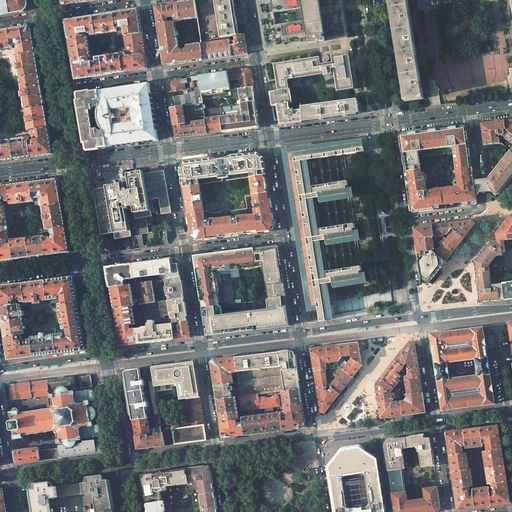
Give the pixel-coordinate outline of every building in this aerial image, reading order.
[(0,0),(0,15),(22,12),(25,11),(25,10),(26,9),(27,8),(28,3),(27,0),(0,0)] [(231,0),(215,0),(218,20),(235,17),(231,0)] [(256,0),(264,51),(348,38),(341,0),(256,0)] [(406,0),(391,0),(393,9),(396,32),(400,54),(404,77),(407,99),(422,97),(406,0)] [(192,18),(189,1),(178,3),(180,18),(189,17),(189,19),(192,18)] [(197,15),(195,1),(189,1),(192,18),(193,18),(193,16),(197,15)] [(170,4),(155,7),(158,24),(168,22),(168,18),(173,17),(175,18),(175,21),(181,20),(180,18),(178,3),(170,4)] [(138,9),(114,13),(117,32),(122,31),(122,28),(124,27),(124,31),(125,36),(142,33),(138,9)] [(97,35),(117,32),(114,13),(94,16),(97,35)] [(94,16),(65,21),(69,39),(86,36),(86,33),(88,33),(89,34),(91,33),(91,35),(92,35),(97,35),(94,16)] [(235,17),(218,20),(221,38),(233,36),(237,35),(235,17)] [(179,45),(176,28),(174,29),(173,22),(168,22),(158,24),(163,57),(179,54),(183,54),(184,54),(184,51),(179,48),(180,46),(179,45)] [(29,26),(10,29),(12,46),(16,45),(18,47),(18,49),(16,50),(17,56),(36,52),(32,28),(29,26)] [(10,29),(0,30),(0,50),(13,49),(12,46),(10,29)] [(142,33),(125,36),(127,51),(129,51),(129,57),(145,54),(142,33)] [(234,42),(231,42),(233,56),(248,54),(245,34),(237,35),(233,36),(234,42)] [(72,60),(91,57),(87,36),(86,36),(69,39),(72,60)] [(231,40),(202,44),(203,51),(204,60),(204,61),(233,56),(231,42),(231,40)] [(201,44),(189,46),(187,47),(188,49),(185,50),(184,51),(184,54),(203,51),(202,44),(201,44)] [(203,51),(184,54),(185,63),(204,60),(203,51)] [(40,74),(36,52),(17,56),(20,78),(40,74)] [(125,53),(121,54),(124,72),(147,69),(145,54),(129,57),(128,57),(128,56),(128,57),(128,56),(127,56),(126,54),(125,53)] [(279,91),(291,89),(290,89),(289,81),(290,80),(323,75),(323,72),(324,72),(325,77),(333,74),(333,71),(335,70),(338,91),(339,92),(355,89),(356,88),(352,67),(351,62),(350,54),(350,53),(349,53),(332,55),(333,63),(328,64),(328,63),(329,62),(330,61),(330,60),(330,59),(329,57),(328,57),(327,56),(326,57),(325,58),(324,59),(323,64),(322,65),(321,57),(276,64),(275,65),(279,91)] [(98,76),(124,72),(121,54),(96,57),(98,76)] [(179,54),(163,57),(164,66),(184,63),(183,54),(179,54)] [(91,57),(72,60),(75,80),(98,76),(96,57),(92,58),(91,57)] [(228,71),(228,73),(231,90),(253,86),(250,71),(247,69),(228,71)] [(231,92),(231,90),(228,73),(216,74),(199,77),(203,101),(228,97),(229,96),(229,92),(231,92)] [(45,106),(40,74),(20,78),(26,109),(45,106)] [(171,108),(203,103),(203,101),(199,77),(199,76),(167,81),(171,108)] [(150,83),(99,91),(102,105),(102,109),(101,109),(101,110),(100,111),(100,112),(100,113),(99,114),(99,115),(99,116),(99,117),(99,119),(99,120),(100,121),(100,122),(101,124),(102,125),(103,126),(103,127),(104,128),(105,128),(106,132),(108,147),(159,141),(159,138),(150,85),(150,83)] [(236,105),(255,102),(253,86),(231,90),(231,92),(232,98),(236,101),(236,105)] [(279,91),(270,92),(275,120),(280,120),(281,125),(302,122),(301,107),(301,103),(293,104),(291,89),(279,91)] [(101,106),(102,105),(99,91),(78,94),(87,150),(108,147),(106,132),(104,132),(103,132),(101,133),(101,135),(100,131),(98,131),(99,131),(99,130),(105,128),(104,128),(103,127),(103,126),(102,125),(101,124),(100,122),(100,121),(99,120),(99,119),(99,117),(99,116),(99,115),(99,114),(100,113),(100,112),(100,111),(101,110),(101,109),(102,109),(94,110),(94,109),(96,108),(95,105),(96,106),(98,107),(100,106),(101,106)] [(357,99),(301,107),(302,122),(303,122),(358,115),(358,113),(359,113),(357,99)] [(232,105),(221,107),(224,132),(259,127),(255,102),(236,105),(232,105)] [(203,103),(171,108),(174,125),(185,124),(192,123),(192,118),(205,117),(204,110),(203,103)] [(32,131),(49,128),(45,106),(26,109),(29,131),(30,131),(32,131)] [(221,107),(204,110),(205,117),(208,134),(224,132),(221,107)] [(208,134),(205,117),(192,118),(192,123),(193,126),(194,136),(208,134)] [(496,138),(495,131),(499,131),(499,136),(500,135),(500,136),(502,136),(502,135),(505,138),(510,133),(505,129),(504,121),(482,124),(483,134),(484,145),(494,144),(500,143),(499,139),(499,138),(496,138)] [(185,124),(174,125),(175,138),(194,136),(193,126),(186,127),(185,124)] [(400,140),(403,160),(405,169),(410,205),(412,205),(413,212),(434,210),(434,206),(444,205),(441,189),(428,190),(425,172),(422,173),(421,165),(420,157),(455,153),(456,163),(457,169),(473,167),(469,140),(468,131),(461,126),(446,128),(444,132),(423,134),(420,132),(405,134),(400,140)] [(49,128),(32,131),(33,136),(35,140),(34,141),(33,140),(30,140),(32,157),(54,154),(49,128)] [(15,159),(32,157),(30,140),(29,137),(12,139),(15,159)] [(0,161),(15,159),(12,139),(0,141),(0,161)] [(306,288),(309,309),(317,308),(319,321),(326,320),(332,319),(331,314),(326,283),(332,282),(333,287),(360,283),(360,282),(365,281),(364,275),(364,273),(362,273),(361,273),(360,271),(362,271),(361,266),(357,239),(359,239),(357,230),(354,231),(354,229),(355,229),(354,224),(350,197),(352,196),(350,188),(349,188),(348,181),(344,155),(365,152),(364,148),(361,148),(360,140),(310,147),(307,146),(290,149),(290,154),(286,154),(288,163),(286,163),(290,191),(292,191),(295,205),(293,206),(297,233),(299,233),(301,248),(299,248),(304,275),(305,275),(307,288),(306,288)] [(507,184),(511,177),(511,152),(509,155),(507,154),(502,161),(489,177),(489,178),(491,191),(496,195),(497,193),(499,195),(502,190),(501,190),(504,186),(505,187),(507,184)] [(199,184),(251,177),(264,175),(267,175),(264,157),(258,153),(230,157),(227,157),(226,158),(222,159),(218,159),(216,159),(214,158),(211,159),(194,161),(185,162),(181,168),(184,187),(200,185),(199,184)] [(450,163),(444,164),(445,171),(446,171),(450,170),(457,169),(456,163),(450,163)] [(93,189),(101,235),(114,233),(115,239),(132,236),(127,210),(126,210),(126,208),(128,209),(129,209),(130,207),(134,207),(136,219),(152,216),(149,200),(159,198),(162,214),(172,213),(164,170),(144,174),(143,171),(129,174),(129,176),(122,178),(123,183),(107,186),(107,187),(93,189)] [(464,172),(468,184),(475,183),(475,180),(473,171),(464,172)] [(457,203),(471,201),(469,191),(468,184),(464,172),(457,173),(459,186),(454,187),(455,190),(455,194),(457,203)] [(267,193),(264,175),(251,177),(254,195),(267,193)] [(476,180),(475,180),(475,183),(477,196),(478,195),(479,193),(484,192),(489,191),(491,191),(489,178),(487,179),(482,179),(476,180)] [(58,179),(32,182),(34,198),(40,197),(41,195),(43,197),(41,199),(42,201),(43,207),(62,203),(58,179)] [(11,204),(34,202),(34,198),(32,182),(8,185),(11,201),(11,204)] [(469,191),(471,201),(477,200),(477,196),(475,183),(468,184),(469,191)] [(8,185),(0,186),(0,206),(4,206),(4,203),(3,202),(2,202),(2,201),(3,200),(4,199),(7,202),(11,201),(8,185)] [(200,185),(184,187),(188,214),(204,211),(200,185)] [(455,194),(455,190),(454,187),(441,189),(444,205),(457,203),(455,194)] [(247,208),(212,213),(209,211),(204,211),(188,214),(191,236),(197,240),(270,231),(275,225),(271,202),(269,202),(267,193),(254,195),(245,196),(247,208)] [(62,203),(43,207),(47,230),(51,229),(66,226),(62,203)] [(511,215),(496,233),(497,241),(504,241),(511,239),(511,215)] [(451,229),(464,238),(476,223),(473,220),(451,223),(451,229)] [(9,239),(8,230),(8,227),(7,222),(0,223),(0,240),(8,239),(9,239)] [(441,241),(442,241),(451,229),(451,223),(432,225),(434,236),(440,240),(441,241)] [(414,228),(418,253),(421,252),(425,252),(433,251),(434,249),(434,241),(435,241),(435,240),(434,241),(433,238),(434,236),(432,225),(414,228)] [(66,226),(51,229),(51,233),(54,235),(53,238),(49,236),(44,237),(47,255),(69,252),(70,252),(66,226)] [(464,238),(451,229),(442,241),(454,251),(464,238)] [(47,255),(44,237),(44,236),(28,238),(30,257),(47,255)] [(12,243),(14,259),(30,257),(28,238),(12,240),(12,243)] [(8,239),(0,240),(0,260),(14,259),(12,243),(9,244),(8,245),(7,244),(8,242),(8,239)] [(442,241),(441,241),(440,242),(439,243),(442,245),(438,250),(435,248),(434,249),(433,251),(436,253),(443,259),(446,261),(454,251),(442,241)] [(499,255),(499,252),(497,241),(489,242),(480,254),(485,258),(487,275),(489,290),(491,301),(505,300),(503,283),(495,284),(495,286),(492,287),(491,285),(489,265),(497,256),(499,256),(499,255)] [(506,252),(504,241),(497,241),(499,252),(499,255),(499,256),(503,255),(503,252),(506,252)] [(277,245),(254,248),(257,265),(257,267),(264,266),(269,299),(286,297),(282,271),(280,271),(279,266),(281,265),(278,246),(277,246),(277,245)] [(254,248),(197,256),(195,259),(202,307),(226,304),(222,284),(218,285),(216,272),(240,269),(239,267),(257,265),(254,248)] [(419,261),(421,273),(422,282),(423,283),(424,284),(425,284),(427,284),(429,282),(441,267),(441,263),(443,259),(436,253),(433,251),(425,252),(421,252),(421,257),(419,261)] [(487,275),(485,258),(480,254),(474,261),(479,303),(491,301),(489,290),(487,275)] [(172,259),(133,264),(135,279),(135,281),(136,284),(141,283),(152,281),(165,279),(180,276),(178,263),(177,264),(175,261),(172,260),(172,259)] [(108,268),(111,288),(126,285),(126,282),(127,280),(129,279),(130,280),(130,279),(135,279),(133,264),(108,267),(108,268)] [(74,276),(46,280),(49,300),(56,299),(57,298),(57,296),(61,295),(62,304),(78,301),(74,276)] [(180,276),(165,279),(169,300),(184,298),(181,276),(180,276)] [(24,283),(26,302),(26,303),(49,300),(46,280),(24,283)] [(152,281),(141,283),(143,293),(143,296),(145,304),(155,302),(152,281)] [(511,281),(503,282),(505,299),(511,298),(511,281)] [(24,283),(0,285),(0,304),(0,307),(17,304),(16,302),(15,301),(16,299),(18,300),(20,300),(20,301),(22,302),(26,302),(24,283)] [(126,285),(111,288),(115,308),(132,306),(139,305),(145,304),(143,296),(133,298),(132,293),(134,292),(134,291),(137,291),(137,294),(143,293),(141,283),(136,284),(129,285),(126,285)] [(336,299),(339,313),(373,308),(370,293),(336,299)] [(207,336),(291,326),(286,297),(269,299),(226,304),(202,307),(207,336)] [(169,300),(168,300),(170,315),(171,315),(172,319),(173,319),(174,323),(188,321),(184,298),(169,300)] [(145,304),(139,305),(140,315),(142,322),(143,328),(136,329),(138,344),(176,339),(174,323),(155,325),(155,323),(164,322),(164,323),(165,323),(165,322),(164,316),(170,315),(168,300),(155,302),(145,304)] [(59,304),(63,329),(67,328),(83,326),(78,301),(62,304),(59,304)] [(17,304),(0,307),(3,322),(22,319),(20,304),(17,304)] [(132,306),(115,308),(118,327),(135,324),(135,323),(142,322),(140,315),(137,316),(137,320),(135,321),(134,317),(136,317),(135,316),(134,316),(132,306)] [(5,337),(22,334),(24,334),(25,334),(22,319),(3,322),(5,337)] [(174,323),(176,339),(190,338),(188,321),(174,323)] [(118,327),(121,346),(138,344),(136,329),(135,324),(118,327)] [(83,326),(67,328),(68,337),(66,338),(66,336),(64,336),(64,334),(64,333),(63,333),(56,334),(58,354),(86,350),(87,350),(83,326)] [(494,403),(492,389),(488,365),(484,335),(482,327),(430,333),(442,410),(494,403)] [(22,338),(22,334),(5,337),(8,359),(8,360),(9,360),(35,356),(32,339),(25,339),(25,340),(24,340),(23,341),(21,340),(22,339),(22,338)] [(44,335),(42,336),(32,337),(32,339),(35,356),(58,354),(56,334),(44,335)] [(404,350),(410,342),(407,339),(400,347),(404,350)] [(358,342),(340,345),(342,357),(352,355),(352,358),(362,366),(358,343),(358,342)] [(418,366),(415,343),(414,343),(411,342),(410,342),(404,350),(395,360),(404,367),(406,363),(408,363),(408,368),(418,366)] [(340,345),(327,346),(329,362),(329,363),(330,366),(330,369),(332,368),(338,367),(339,366),(339,362),(333,363),(333,362),(339,361),(342,357),(340,345)] [(327,346),(311,348),(314,371),(326,369),(327,369),(326,363),(329,362),(327,346)] [(289,351),(280,352),(281,366),(284,365),(285,369),(284,369),(284,370),(282,370),(286,391),(300,389),(295,355),(294,355),(294,354),(290,351),(289,352),(289,351)] [(258,394),(282,391),(286,391),(282,370),(282,366),(281,366),(280,352),(236,357),(238,372),(239,376),(240,382),(238,382),(238,383),(239,389),(241,388),(241,389),(242,396),(258,394)] [(236,357),(214,360),(211,363),(215,385),(230,383),(233,383),(238,383),(238,382),(240,382),(239,376),(232,374),(233,372),(238,372),(236,357)] [(362,366),(352,358),(343,369),(353,377),(362,366)] [(339,366),(341,367),(346,361),(347,362),(348,361),(347,359),(346,360),(345,359),(342,363),(339,366)] [(404,376),(405,371),(406,368),(404,367),(395,360),(382,377),(398,390),(401,386),(400,384),(402,385),(403,379),(404,376)] [(172,365),(175,386),(178,386),(181,400),(186,399),(189,399),(200,397),(194,362),(172,365)] [(172,365),(153,367),(157,392),(172,390),(172,387),(175,386),(172,365)] [(338,367),(332,368),(329,374),(332,377),(334,374),(336,376),(336,377),(336,378),(330,386),(332,387),(340,394),(346,385),(353,377),(343,369),(341,367),(339,366),(338,367)] [(418,366),(408,368),(408,375),(406,375),(406,376),(404,376),(403,379),(405,379),(420,377),(418,366)] [(141,369),(131,370),(129,373),(126,376),(133,419),(148,418),(150,418),(148,409),(148,407),(148,402),(146,398),(145,399),(144,389),(144,388),(145,385),(144,380),(143,377),(144,377),(144,375),(149,374),(151,381),(149,381),(155,417),(160,417),(158,403),(158,401),(157,392),(153,367),(141,369)] [(326,369),(314,371),(317,388),(327,386),(329,386),(329,385),(327,385),(326,369)] [(75,392),(92,389),(93,390),(93,389),(93,386),(91,375),(74,377),(76,388),(75,391),(75,392)] [(58,386),(68,385),(68,387),(70,387),(70,390),(71,392),(72,392),(72,391),(75,391),(76,388),(74,377),(67,378),(51,380),(48,380),(49,387),(49,393),(52,393),(56,393),(56,390),(58,388),(58,386)] [(350,388),(356,380),(353,377),(346,385),(350,388)] [(397,398),(401,397),(401,395),(400,392),(398,390),(382,377),(376,385),(378,401),(393,399),(394,398),(397,398)] [(406,385),(408,394),(422,392),(420,377),(405,379),(406,384),(405,384),(406,385)] [(48,380),(10,385),(13,400),(45,396),(47,409),(50,409),(48,395),(50,395),(49,393),(49,387),(48,380)] [(230,383),(215,385),(217,399),(232,397),(236,397),(240,396),(242,396),(241,389),(241,388),(239,389),(232,390),(231,386),(230,383)] [(23,438),(23,436),(25,436),(25,435),(28,434),(28,435),(29,435),(29,434),(37,433),(37,434),(38,433),(46,431),(46,432),(47,432),(47,431),(55,430),(54,431),(57,434),(57,433),(58,434),(59,439),(58,440),(59,444),(62,443),(62,442),(63,442),(64,444),(65,446),(67,447),(69,447),(70,448),(72,448),(73,447),(75,446),(76,445),(77,444),(78,442),(78,439),(80,439),(80,440),(83,440),(83,439),(99,436),(100,434),(99,425),(97,424),(94,425),(93,422),(91,422),(91,420),(93,420),(94,419),(96,417),(97,416),(97,414),(97,412),(97,411),(95,409),(94,407),(92,407),(89,406),(89,405),(91,404),(90,402),(94,401),(95,399),(93,390),(92,389),(75,392),(75,391),(72,391),(72,392),(71,392),(70,390),(68,388),(66,387),(64,386),(62,386),(59,388),(57,389),(56,392),(56,395),(54,395),(54,394),(51,394),(51,398),(52,398),(53,404),(51,408),(51,409),(50,409),(47,409),(44,410),(44,409),(42,409),(42,410),(35,411),(34,410),(33,410),(33,411),(26,413),(25,411),(24,412),(24,413),(21,413),(21,412),(19,412),(19,411),(18,409),(17,408),(16,407),(15,407),(13,408),(12,409),(12,410),(12,412),(11,412),(12,416),(13,420),(10,421),(12,431),(15,430),(15,435),(15,439),(23,438)] [(340,394),(332,387),(329,390),(327,391),(327,386),(317,388),(321,412),(324,413),(328,408),(334,401),(340,394)] [(242,396),(240,396),(241,403),(242,411),(249,410),(253,410),(265,408),(274,407),(284,406),(303,404),(300,389),(286,391),(282,391),(283,400),(280,400),(279,397),(277,396),(273,396),(272,398),(267,398),(265,397),(259,398),(258,394),(242,396)] [(408,394),(406,394),(407,397),(405,400),(401,401),(403,415),(426,412),(422,392),(408,394)] [(219,414),(238,412),(237,404),(241,403),(240,396),(236,397),(232,397),(217,399),(218,404),(219,414)] [(200,397),(189,399),(193,427),(162,430),(162,432),(163,432),(165,445),(206,440),(200,397)] [(401,397),(397,398),(400,401),(394,402),(390,403),(392,417),(403,415),(401,401),(401,397)] [(393,399),(378,401),(380,410),(381,418),(392,417),(390,403),(394,402),(393,400),(393,399)] [(332,411),(338,404),(334,401),(328,408),(332,411)] [(303,404),(284,406),(285,413),(286,414),(287,414),(288,416),(282,417),(284,430),(307,427),(303,404)] [(274,407),(265,408),(265,412),(269,411),(270,413),(262,414),(265,433),(284,430),(282,417),(281,412),(280,412),(274,413),(273,409),(274,408),(274,407)] [(253,410),(249,410),(250,416),(243,417),(243,418),(243,421),(245,435),(265,433),(262,414),(254,415),(253,410)] [(238,422),(237,420),(238,420),(239,420),(239,418),(238,412),(219,414),(223,438),(245,435),(243,421),(238,422)] [(148,434),(150,434),(151,433),(151,434),(155,433),(162,432),(160,417),(155,417),(150,418),(148,418),(133,419),(136,435),(148,434)] [(498,425),(480,427),(482,443),(486,442),(486,446),(485,446),(485,447),(486,447),(487,450),(502,449),(498,425)] [(467,448),(477,446),(477,448),(478,448),(478,446),(482,446),(482,443),(480,427),(463,430),(466,445),(466,448),(467,448)] [(463,430),(446,432),(449,456),(463,454),(463,450),(464,450),(464,449),(462,449),(462,446),(466,445),(463,430)] [(151,436),(150,434),(148,434),(136,435),(138,448),(139,449),(150,447),(165,445),(163,432),(162,432),(155,433),(155,437),(154,436),(151,436)] [(424,435),(406,437),(407,448),(408,448),(417,446),(417,447),(418,447),(419,452),(421,467),(434,465),(430,437),(424,438),(424,435)] [(402,449),(407,448),(406,437),(391,439),(389,439),(388,440),(387,441),(386,443),(385,443),(385,444),(385,445),(385,447),(389,470),(389,471),(401,469),(411,468),(408,450),(402,450),(402,449)] [(61,457),(98,453),(104,452),(102,442),(100,440),(80,443),(77,446),(76,446),(76,448),(68,449),(67,448),(64,445),(59,445),(60,448),(61,457)] [(39,447),(14,450),(14,451),(16,464),(41,461),(40,451),(39,448),(39,447)] [(60,448),(40,451),(41,461),(62,458),(61,457),(60,448)] [(384,511),(376,459),(359,448),(350,449),(343,450),(329,467),(331,476),(336,508),(336,511),(384,511)] [(483,451),(486,467),(504,465),(502,449),(487,450),(483,451)] [(463,454),(449,456),(452,472),(468,470),(467,462),(469,461),(469,460),(467,460),(466,453),(463,454)] [(492,483),(507,481),(504,465),(486,467),(489,483),(492,483)] [(166,486),(189,483),(189,482),(193,481),(193,482),(197,482),(198,489),(200,489),(200,492),(200,494),(214,492),(213,486),(211,474),(211,470),(208,470),(208,466),(207,466),(205,466),(146,474),(145,475),(144,477),(145,478),(143,479),(148,503),(162,500),(161,492),(167,491),(166,486)] [(401,469),(389,471),(392,493),(404,491),(401,469)] [(454,488),(470,486),(473,486),(470,469),(468,470),(452,472),(454,488)] [(50,482),(35,484),(36,489),(31,490),(34,511),(50,511),(49,504),(49,502),(49,498),(58,497),(85,494),(94,492),(95,494),(95,497),(97,509),(97,511),(102,511),(114,510),(109,480),(103,480),(103,475),(88,477),(88,482),(83,483),(83,484),(77,484),(64,486),(56,487),(56,486),(51,487),(50,482)] [(494,489),(490,490),(492,505),(510,503),(507,481),(492,483),(492,486),(494,488),(494,489)] [(437,486),(404,491),(392,493),(392,494),(394,511),(437,511),(441,508),(437,486)] [(470,486),(454,488),(458,510),(475,507),(473,492),(470,493),(469,491),(470,489),(470,486)] [(473,492),(475,507),(492,505),(490,490),(489,486),(473,489),(473,492)] [(217,511),(217,506),(216,505),(215,499),(214,492),(200,494),(201,501),(202,502),(203,511),(217,511)] [(162,500),(148,503),(149,511),(169,511),(169,509),(165,510),(164,500),(162,500)]
